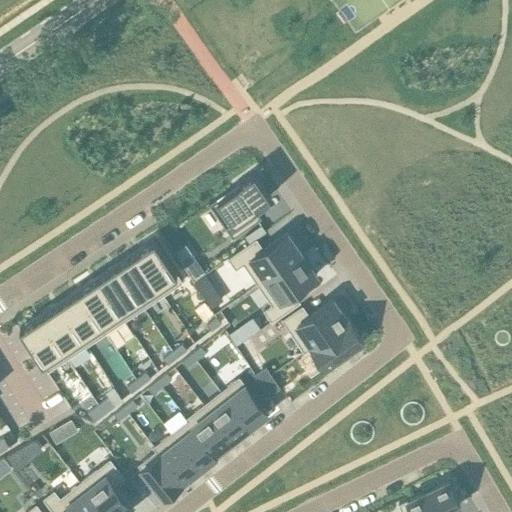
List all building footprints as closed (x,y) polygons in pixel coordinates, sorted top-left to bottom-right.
[(254,170),(209,201),(233,236),(261,216),(254,206),(271,194),(254,170)] [(256,236),(228,256),(236,267),(244,262),(258,282),(302,252),(287,230),(263,247),(263,246),(262,245),(256,236)] [(148,241),(134,251),(162,294),(183,280),(154,237),(148,241)] [(185,242),(175,249),(194,277),(204,270),(185,242)] [(134,251),(115,263),(143,306),(162,294),(134,251)] [(302,252),(258,282),(272,303),(264,308),(272,320),(300,300),(294,291),(293,290),(302,284),(317,273),(302,252)] [(115,263),(96,276),(124,319),(143,306),(115,263)] [(206,272),(194,279),(211,305),(223,298),(206,272)] [(96,276),(77,288),(105,331),(124,319),(96,276)] [(77,288),(58,301),(86,344),(105,331),(77,288)] [(302,303),(282,318),(302,346),(346,316),(333,297),(309,313),(309,312),(302,303)] [(58,301),(39,313),(67,356),(86,344),(58,301)] [(26,322),(20,326),(48,369),(67,356),(39,313),(26,322)] [(216,315),(207,322),(212,328),(221,321),(216,315)] [(346,316),(302,346),(304,350),(308,347),(323,368),(364,339),(348,317),(347,318),(346,316)] [(0,321),(0,345),(2,347),(17,333),(4,319),(0,321)] [(240,323),(229,331),(237,342),(248,334),(240,323)] [(182,341),(172,349),(177,355),(187,348),(182,341)] [(201,344),(191,351),(196,358),(206,350),(201,344)] [(172,349),(163,356),(168,362),(177,355),(172,349)] [(191,351),(182,359),(187,365),(196,358),(191,351)] [(266,365),(255,372),(268,393),(280,385),(266,365)] [(146,369),(136,377),(141,383),(151,376),(146,369)] [(167,370),(157,378),(162,384),(172,377),(167,370)] [(239,374),(221,389),(249,425),(268,411),(239,374)] [(136,377),(127,384),(132,390),(141,383),(136,377)] [(157,378),(148,385),(153,391),(162,384),(157,378)] [(221,389),(204,402),(232,439),(249,425),(221,389)] [(108,394),(98,402),(105,411),(116,403),(108,394)] [(133,397),(123,404),(128,411),(138,403),(133,397)] [(98,402),(88,410),(95,419),(105,411),(98,402)] [(204,402),(186,416),(187,418),(188,417),(215,452),(216,452),(232,439),(204,402)] [(123,404),(114,412),(119,418),(128,411),(123,404)] [(187,418),(171,430),(200,467),(217,454),(216,452),(215,452),(188,417),(187,418)] [(57,425),(49,430),(56,441),(64,436),(57,425)] [(171,430),(153,444),(156,448),(157,447),(183,480),(200,467),(171,430)] [(3,438),(0,439),(0,450),(8,446),(3,438)] [(156,448),(138,462),(164,495),(183,480),(157,447),(156,448)] [(16,448),(6,455),(16,468),(25,461),(16,448)] [(4,456),(0,457),(0,475),(12,467),(4,456)] [(110,456),(80,480),(104,511),(126,511),(133,507),(116,484),(125,476),(110,456)] [(423,490),(398,502),(403,511),(443,511),(460,504),(448,478),(441,482),(435,485),(433,482),(422,487),(423,490)] [(59,484),(43,496),(55,511),(104,511),(80,480),(65,491),(59,484)] [(25,511),(44,511),(36,502),(25,511)]
